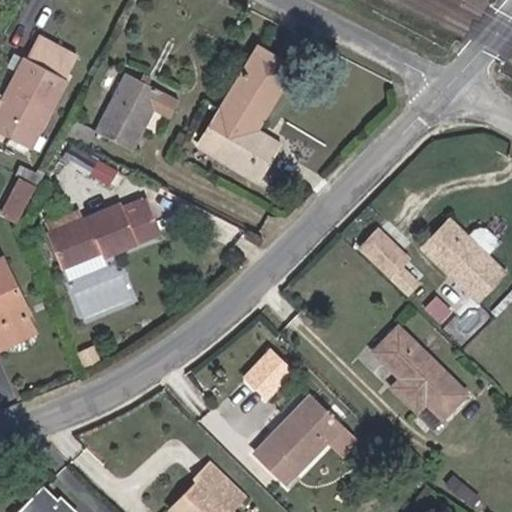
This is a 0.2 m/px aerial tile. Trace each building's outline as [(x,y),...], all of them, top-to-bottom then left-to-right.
[(87,60),(46,38),(8,109),(0,124),(0,134),(39,156),(87,60)] [(281,183),(300,147),(275,133),(306,75),(272,57),(223,155),(281,183)] [(141,67),(110,127),(149,147),(170,105),(187,113),(197,95),(141,67)] [(0,124),(8,109),(0,104),(0,124)] [(87,116),(72,146),(95,158),(110,127),(87,116)] [(32,182),(28,191),(45,200),(49,191),(32,182)] [(28,191),(14,218),(31,227),(45,200),(28,191)] [(114,256),(117,263),(170,241),(156,207),(59,243),(71,276),(102,265),(101,261),(114,256)] [(470,238),(455,221),(428,247),(481,300),(506,274),(489,257),(493,251),(497,246),(498,238),(490,228),(485,228),(478,230),(474,234),(470,238)] [(386,233),(368,251),(413,297),(424,287),(407,269),(414,262),(386,233)] [(71,276),(76,288),(120,271),(117,263),(114,256),(101,261),(102,265),(71,276)] [(29,269),(0,280),(0,347),(8,345),(15,362),(47,349),(42,332),(50,327),(29,269)] [(440,320),(451,308),(436,294),(425,306),(440,320)] [(477,401),(412,335),(387,356),(408,378),(413,385),(406,394),(444,432),(477,401)] [(322,404),(303,424),(270,459),(301,490),(337,455),(353,468),(370,451),(322,404)] [(213,488),(189,511),(241,511),(237,508),(249,494),(226,470),(213,483),(213,488)] [(68,490),(60,499),(69,509),(74,505),(80,511),(89,511),(69,491),(68,490)] [(80,511),(74,505),(69,509),(60,499),(48,510),(46,511),(80,511)]
